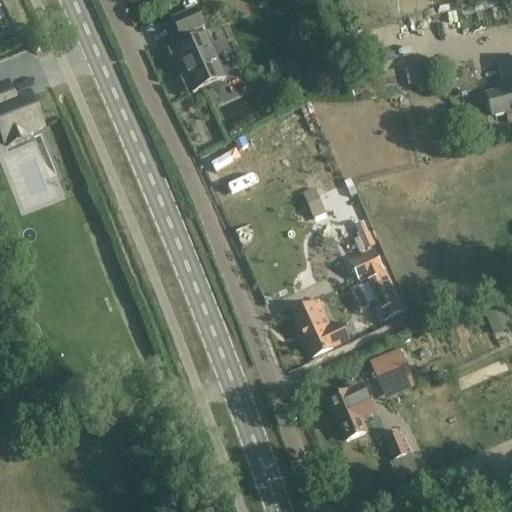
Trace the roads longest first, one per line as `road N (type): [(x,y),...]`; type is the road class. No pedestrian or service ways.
road 1 (primary): [(248,424),(74,0)]
road 2 (unclassified): [(287,409),(110,0)]
road 3 (unknown): [(287,409),(378,350),(511,283)]
